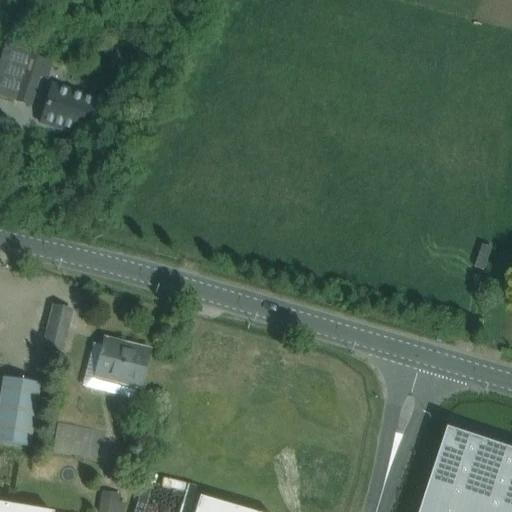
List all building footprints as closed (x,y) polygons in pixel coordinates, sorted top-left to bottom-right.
[(0,75),(0,96),(13,101),(28,106),(37,78),(47,81),(52,62),(9,48),(0,75)] [(109,89),(120,96),(132,74),(121,68),(109,89)] [(39,124),(76,135),(80,122),(91,126),(99,101),(51,86),(45,105),(39,124)] [(50,307),(41,348),(60,352),(70,312),(50,307)] [(131,350),(103,343),(98,362),(92,390),(134,402),(148,350),(132,346),(131,350)] [(2,379),(0,391),(0,443),(29,448),(39,385),(2,379)] [(422,511),(511,511),(511,450),(450,430),(422,511)] [(244,511),(197,498),(193,511),(244,511)]
